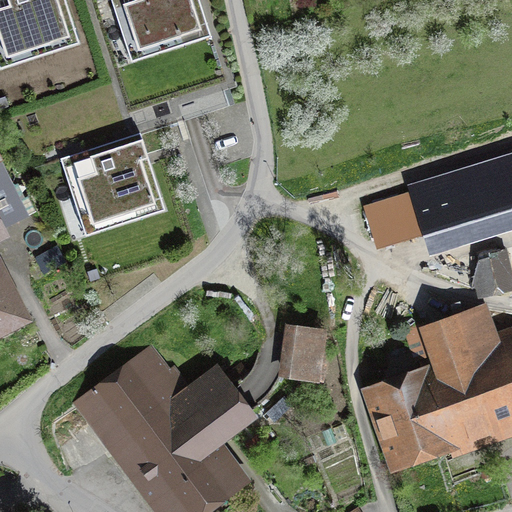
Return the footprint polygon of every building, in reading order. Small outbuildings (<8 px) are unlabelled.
[(79,43),(65,0),(0,0),(0,48),(1,51),(47,37),(52,52),(79,43)] [(121,8),(133,44),(178,29),(183,45),(211,36),(199,0),(111,0),(115,10),(121,8)] [(138,219),(165,210),(142,140),(86,158),(83,151),(61,159),(69,184),(75,182),(87,218),(132,203),(138,219)] [(0,229),(24,217),(0,169),(0,229)] [(511,186),(490,193),(496,213),(511,207),(511,186)] [(479,197),(420,214),(412,190),(363,207),(377,248),(418,234),(430,275),(472,287),(476,298),(511,288),(511,252),(501,250),(479,197)] [(0,275),(0,327),(21,317),(0,275)] [(435,354),(442,374),(373,399),(394,456),(511,413),(511,348),(501,353),(485,308),(426,330),(424,323),(406,327),(419,360),(435,354)] [(317,373),(323,333),(288,328),(286,349),(282,368),(317,373)] [(173,511),(191,511),(233,481),(205,444),(247,412),(216,371),(191,390),(173,367),(169,370),(152,346),(86,395),(173,511)]
